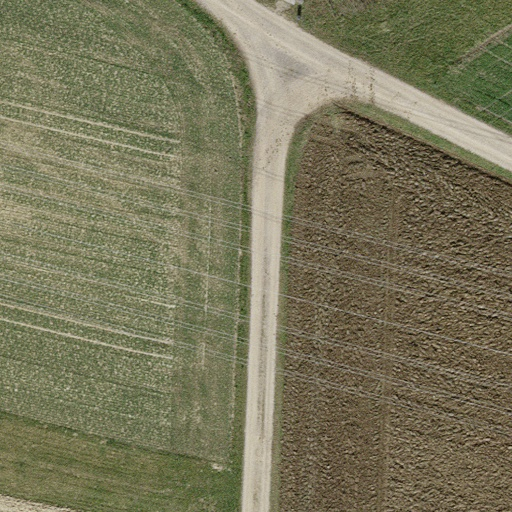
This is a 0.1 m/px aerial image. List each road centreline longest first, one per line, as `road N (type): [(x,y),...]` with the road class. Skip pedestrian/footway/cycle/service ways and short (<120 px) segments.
road 1 (track): [(278,57),(255,511)]
road 2 (track): [(511,151),(355,75),(278,57)]
